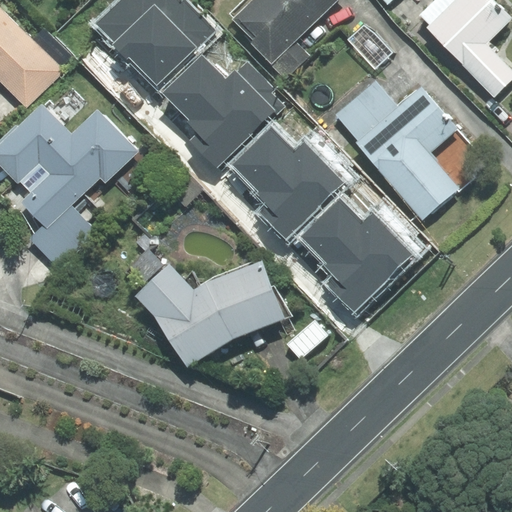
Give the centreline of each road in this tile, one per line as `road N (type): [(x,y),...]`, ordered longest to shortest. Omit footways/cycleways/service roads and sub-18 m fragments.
road 1 (tertiary): [(263,511),(511,272)]
road 2 (unknown): [(299,477),(164,427)]
